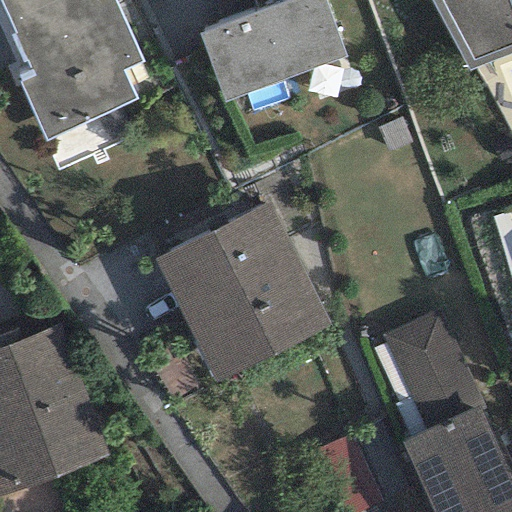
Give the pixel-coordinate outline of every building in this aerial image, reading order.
[(114,0),(0,0),(0,3),(33,77),(19,84),(45,140),(135,100),(122,71),(142,61),(114,0)] [(324,0),(288,0),(197,34),(223,104),(346,58),(324,0)] [(511,0),(430,0),(468,71),(511,53),(511,0)] [(268,203),(152,261),(213,383),(329,325),(268,203)] [(438,309),(380,336),(424,431),(476,407),(478,412),(484,409),(438,309)] [(0,497),(109,457),(59,327),(20,342),(15,328),(0,333),(0,497)] [(511,511),(511,483),(478,412),(476,407),(424,431),(400,442),(433,511),(511,511)] [(351,434),(308,454),(334,511),(355,511),(382,500),(351,434)]
